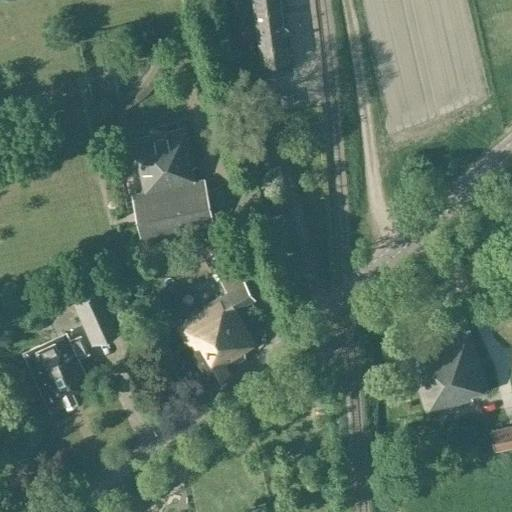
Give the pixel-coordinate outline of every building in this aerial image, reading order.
[(255,0),(256,5),(255,5),(261,48),(262,48),(264,60),(265,60),(266,71),(283,69),(281,58),(288,57),(286,45),(287,45),(281,1),(280,1),(280,0),(255,0)] [(132,194),(143,243),(216,228),(205,179),(194,181),(191,167),(195,166),(187,127),(133,139),(145,191),(132,194)] [(213,267),(228,291),(175,323),(213,386),(234,371),(231,365),(245,357),(245,350),(258,341),(238,309),(256,299),(240,273),(232,276),(222,262),(213,267)] [(104,285),(73,298),(92,343),(123,329),(104,285)] [(54,298),(39,303),(46,322),(61,317),(54,298)] [(473,398),(471,394),(488,389),(469,329),(407,349),(427,413),(473,398)] [(25,353),(51,408),(68,400),(68,401),(77,397),(76,396),(93,389),(78,356),(87,351),(81,336),(71,341),(67,333),(25,353)] [(511,426),(489,431),(494,452),(511,448),(511,426)]
